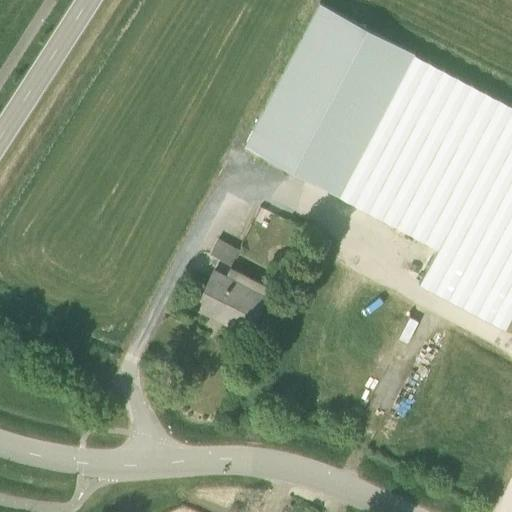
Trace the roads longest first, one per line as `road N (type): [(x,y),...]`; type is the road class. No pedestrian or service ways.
road 1 (unknown): [(181,448),(144,419),(130,363),(143,322),(202,216),(230,195),(304,197),(360,230),(430,303),(511,350)]
road 2 (unclassified): [(401,511),(278,464),(132,467)]
road 3 (tertiary): [(0,138),(88,0)]
road 4 (unclassified): [(0,444),(79,464),(132,467)]
